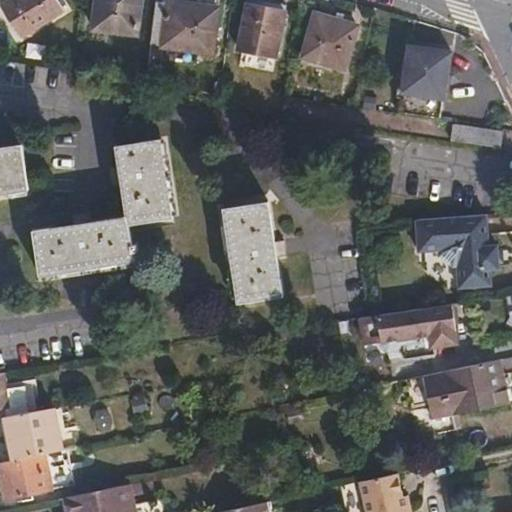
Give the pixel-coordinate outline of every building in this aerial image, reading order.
[(11,0),(0,7),(0,8),(19,39),(64,11),(57,0),(11,0)] [(142,0),(96,0),(93,28),(138,34),(142,0)] [(168,3),(161,47),(213,54),(218,9),(168,3)] [(285,13),(249,4),(238,51),(275,59),(285,13)] [(359,26),(317,16),(305,58),(347,70),(359,26)] [(447,100),(454,55),(411,47),(401,115),(442,121),(446,99),(447,100)] [(501,147),(503,128),(477,125),(453,122),(451,140),(501,147)] [(35,232),(40,277),(133,264),(129,228),(174,222),(163,143),(116,149),(127,219),(35,232)] [(0,198),(27,195),(21,148),(0,151),(0,198)] [(269,205),(223,213),(236,304),(282,297),(269,205)] [(491,248),(489,216),(418,220),(421,253),(441,252),(441,256),(456,268),(460,268),(461,290),(493,287),(492,271),(501,270),(500,247),(491,248)] [(364,318),(360,319),(365,347),(382,343),(383,349),(389,353),(398,351),(402,346),(417,344),(416,339),(430,337),(432,349),(459,345),(453,305),(378,316),(364,318)] [(511,403),(511,395),(504,360),(428,376),(438,420),(511,403)] [(28,415),(23,387),(3,390),(6,407),(0,408),(0,419),(4,419),(28,415)] [(46,456),(38,413),(28,415),(4,419),(12,462),(46,456)] [(52,490),(46,456),(12,462),(0,463),(0,478),(3,498),(52,490)] [(410,511),(402,473),(358,482),(364,511),(410,511)] [(135,511),(135,508),(141,507),(136,484),(67,498),(69,511),(135,511)] [(267,511),(266,503),(224,511),(267,511)]
